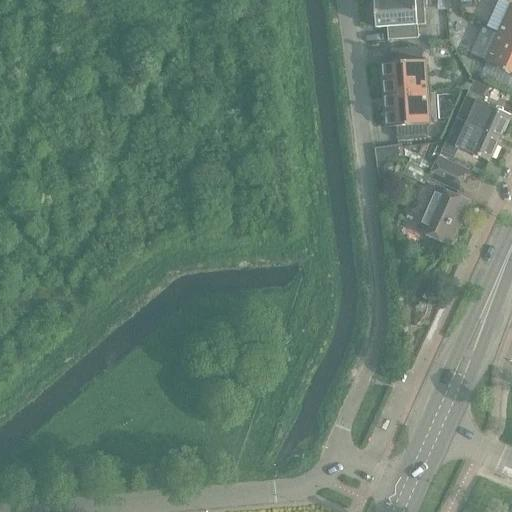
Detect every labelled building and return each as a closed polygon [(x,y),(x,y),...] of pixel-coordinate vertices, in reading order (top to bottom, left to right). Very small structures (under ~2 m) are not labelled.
[(423,0),(393,0),(371,3),(375,28),(387,28),(388,40),(418,38),(417,25),(425,25),(423,0)] [(446,0),(448,10),(459,10),(458,0),(446,0)] [(470,0),(458,0),(459,10),(471,9),(470,0)] [(511,8),(510,8),(496,36),(511,43),(511,8)] [(511,75),(511,43),(496,36),(484,62),(511,75)] [(380,64),(382,95),(428,92),(426,60),(422,61),(421,48),(391,50),(392,63),(380,64)] [(478,128),(501,139),(510,116),(479,103),(481,98),(480,97),(484,88),(472,82),(468,92),(469,92),(457,119),(478,128)] [(436,92),(428,92),(382,95),(384,128),(396,127),(397,140),(427,138),(426,125),(438,124),(436,92)] [(478,128),(457,119),(440,154),(452,160),(459,145),(491,160),(501,139),(478,128)] [(374,148),(379,181),(390,180),(394,173),(394,164),(388,160),(387,158),(404,157),(403,148),(399,148),(398,146),(374,148)] [(468,171),(437,157),(428,177),(459,191),(468,171)] [(450,245),(459,223),(469,201),(437,187),(418,231),(450,245)]
